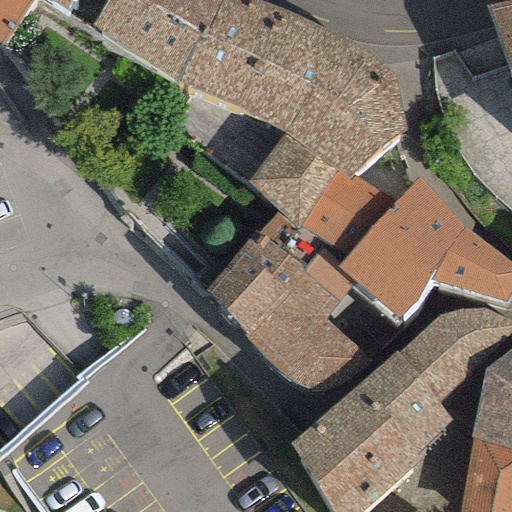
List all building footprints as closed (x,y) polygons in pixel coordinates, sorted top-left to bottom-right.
[(0,0),(0,42),(30,0),(0,0)] [(45,0),(65,11),(70,0),(45,0)] [(217,0),(104,0),(90,27),(178,83),(217,0)] [(317,25),(257,0),(217,0),(178,83),(283,133),(244,181),(279,209),(300,226),(336,172),(346,182),(353,175),(406,130),(394,78),(372,57),(317,25)] [(511,0),(499,0),(482,3),(511,89),(511,0)] [(511,265),(464,230),(417,175),(394,205),(353,175),(346,182),(336,172),(300,226),(326,244),(345,256),(334,268),(353,285),(397,323),(427,280),(501,304),(511,287),(511,265)] [(300,226),(279,209),(205,289),(246,334),(326,244),(300,226)] [(326,244),(246,334),(241,338),(285,383),(313,394),(364,359),(322,322),(353,285),(334,268),(345,256),(326,244)] [(392,351),(286,443),(330,511),(360,511),(420,461),(414,454),(452,420),(443,407),(482,371),(511,346),(511,324),(481,309),(438,315),(396,354),(392,351)] [(511,511),(511,346),(482,371),(467,438),(472,438),(457,511),(511,511)]
